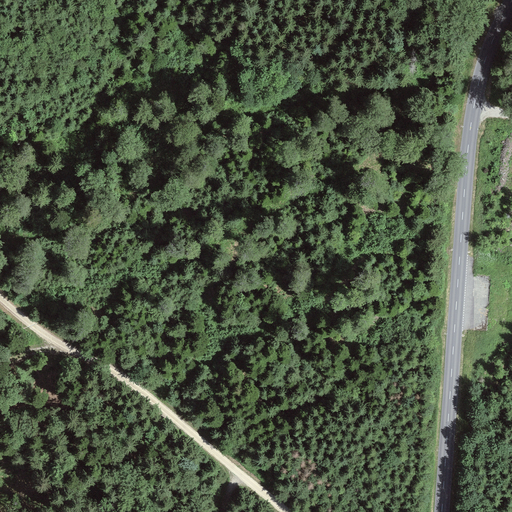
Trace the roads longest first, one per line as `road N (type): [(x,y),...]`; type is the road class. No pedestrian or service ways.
road 1 (tertiary): [(439,511),(477,92),(484,57),(511,1)]
road 2 (track): [(0,294),(99,359),(157,417),(290,511)]
